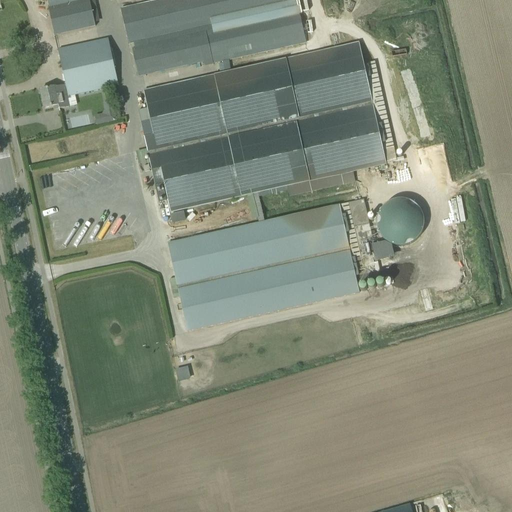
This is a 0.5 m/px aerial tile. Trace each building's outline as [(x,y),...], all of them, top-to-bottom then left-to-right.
[(86,0),(49,8),(55,36),(95,27),(88,0),(86,0)] [(123,8),(120,9),(128,45),(133,44),(134,49),(132,49),(138,77),(204,62),(205,67),(211,65),(306,44),(296,0),(160,0),(131,7),(123,8)] [(58,51),(66,86),(68,97),(70,96),(118,86),(108,40),(58,51)] [(287,187),(289,198),(355,183),(353,173),(386,166),(359,44),(143,92),(150,121),(141,123),(155,186),(164,184),(170,213),(287,187)] [(363,65),(386,164),(397,162),(374,62),(363,65)] [(54,107),(54,110),(65,108),(63,101),(71,99),(70,96),(68,97),(66,86),(55,89),(55,88),(40,91),(44,109),(54,107)] [(113,111),(93,114),(95,124),(114,121),(113,111)] [(434,159),(437,176),(449,173),(443,144),(422,149),(424,161),(434,159)] [(419,204),(376,202),(374,242),(418,244),(419,204)] [(359,294),(339,206),(168,244),(187,332),(359,294)]
